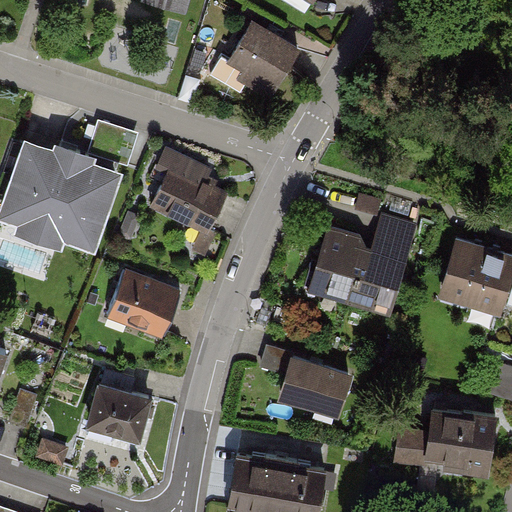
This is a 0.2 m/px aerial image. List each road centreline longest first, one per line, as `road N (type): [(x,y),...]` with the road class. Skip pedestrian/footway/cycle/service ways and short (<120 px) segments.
road 1 (residential): [(182,511),(208,363),(291,162)]
road 2 (residential): [(291,162),(0,67)]
road 3 (residential): [(291,162),(387,0)]
road 4 (residential): [(0,468),(126,511)]
